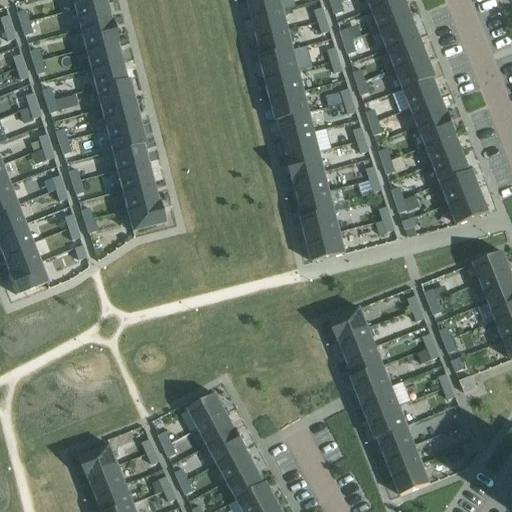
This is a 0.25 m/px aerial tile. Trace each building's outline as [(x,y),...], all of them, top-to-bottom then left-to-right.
[(104,0),(71,0),(75,12),(106,4),(104,0)] [(281,0),(248,0),(247,0),(247,1),(248,0),(253,20),(284,12),(281,0)] [(368,0),(372,10),(398,0),(368,0)] [(405,0),(398,0),(372,10),(380,31),(412,18),(405,0)] [(339,2),(331,4),(335,16),(343,13),(339,2)] [(106,4),(75,12),(80,32),(112,23),(112,22),(111,23),(106,4)] [(323,10),(315,12),(319,24),(327,21),(323,10)] [(24,12),(17,15),(21,26),(28,24),(24,12)] [(284,12),(253,20),(258,40),(289,32),(284,12)] [(8,18),(0,20),(4,32),(12,29),(8,18)] [(412,18),(380,31),(388,51),(420,38),(412,18)] [(327,21),(319,24),(323,35),(330,33),(327,21)] [(112,23),(80,32),(85,51),(118,43),(112,23)] [(28,24),(21,26),(24,38),(32,35),(28,24)] [(12,29),(4,32),(8,43),(15,41),(12,29)] [(348,30),(341,33),(344,44),(352,42),(348,30)] [(289,32),(258,40),(263,58),(261,58),(261,60),(294,51),(289,32)] [(420,38),(388,51),(396,71),(428,58),(420,38)] [(352,42),(344,44),(348,56),(356,53),(352,42)] [(118,43),(85,51),(90,71),(121,63),(116,44),(118,44),(118,43)] [(336,50),(328,52),(332,64),(340,61),(336,50)] [(37,51),(30,54),(33,65),(41,63),(37,51)] [(294,51),(261,60),(266,80),(299,72),(294,51)] [(20,57),(13,59),(16,71),(24,68),(20,57)] [(428,58),(396,71),(404,91),(436,78),(428,58)] [(340,61),(332,64),(336,75),(343,73),(340,61)] [(41,63),(33,65),(37,77),(45,74),(41,63)] [(121,63),(90,71),(95,91),(129,82),(128,81),(126,82),(121,63)] [(24,68),(16,71),(20,82),(28,80),(24,68)] [(362,71),(354,74),(358,85),(365,83),(362,71)] [(299,72),(266,80),(272,101),(305,93),(299,72)] [(436,78),(404,91),(412,110),(441,98),(434,80),(436,79),(436,78)] [(129,82),(95,91),(101,112),(134,103),(129,82)] [(365,83),(358,85),(361,97),(369,94),(365,83)] [(50,90),(42,92),(46,104),(54,101),(50,90)] [(349,91),(341,93),(345,105),(353,102),(349,91)] [(305,93),(272,101),(277,122),(310,114),(305,93)] [(33,96),(25,98),(29,110),(37,107),(33,96)] [(54,103),(57,112),(75,107),(73,98),(54,103)] [(441,98),(412,110),(419,129),(450,116),(448,116),(441,98)] [(54,101),(46,104),(50,116),(57,113),(57,112),(54,103),(54,101)] [(353,102),(345,105),(349,116),(357,114),(353,102)] [(134,103),(101,112),(106,133),(139,124),(134,103)] [(37,107),(29,110),(33,121),(40,119),(37,107)] [(375,111),(367,114),(371,125),(378,123),(375,111)] [(310,114),(277,122),(277,123),(279,122),(284,141),(315,133),(310,114)] [(450,116),(419,129),(427,148),(458,135),(450,116)] [(378,123),(371,125),(374,137),(382,134),(378,123)] [(139,124),(106,133),(111,154),(145,145),(139,124)] [(362,130),(354,132),(358,144),(366,141),(362,130)] [(63,131),(55,134),(59,145),(67,143),(63,131)] [(315,133),(284,141),(289,160),(288,160),(288,161),(320,153),(315,133)] [(458,135),(427,148),(434,167),(464,155),(457,137),(458,136),(458,135)] [(46,137),(39,139),(42,151),(50,148),(46,137)] [(366,141),(358,144),(362,155),(369,153),(366,141)] [(67,143),(59,145),(63,157),(71,154),(67,143)] [(145,145),(111,154),(117,173),(147,165),(143,147),(145,146),(145,145)] [(50,148),(42,151),(46,162),(54,160),(50,148)] [(387,150),(380,153),(383,164),(391,162),(387,150)] [(320,153),(288,161),(293,181),(325,173),(320,153)] [(464,155),(434,167),(442,186),(474,173),(473,172),(471,173),(464,155)] [(391,162),(383,164),(387,176),(395,173),(391,162)] [(147,165),(117,173),(122,193),(153,185),(147,165)] [(1,167),(0,167),(0,190),(9,187),(1,167)] [(375,169),(367,171),(370,183),(378,180),(375,169)] [(76,171),(68,174),(72,185),(80,183),(76,171)] [(325,173),(293,181),(293,182),(295,182),(299,201),(330,193),(325,173)] [(474,173),(442,186),(450,206),(481,193),(474,173)] [(60,178),(52,181),(56,192),(63,189),(60,178)] [(378,180),(370,183),(374,194),(382,192),(378,180)] [(80,183),(72,185),(76,197),(84,194),(80,183)] [(153,185),(122,193),(127,213),(159,204),(159,203),(157,204),(153,185)] [(9,187),(0,190),(0,214),(17,207),(9,187)] [(63,189),(56,192),(59,203),(67,201),(63,189)] [(400,189),(392,192),(396,203),(404,201),(400,189)] [(330,193),(299,201),(304,219),(302,220),(302,221),(335,212),(330,193)] [(481,193),(450,206),(458,227),(490,214),(481,193)] [(404,201),(396,203),(400,215),(408,212),(404,201)] [(159,204),(127,213),(132,234),(165,225),(159,204)] [(17,207),(0,214),(0,235),(24,226),(17,207)] [(388,209),(380,211),(384,223),(391,220),(388,209)] [(89,210),(81,212),(85,224),(92,222),(89,210)] [(335,212),(302,221),(307,242),(341,233),(335,212)] [(72,217),(64,219),(68,231),(76,228),(72,217)] [(391,220),(384,223),(387,234),(395,232),(391,220)] [(414,220),(402,223),(405,231),(417,227),(414,220)] [(92,222),(85,224),(88,236),(96,233),(92,222)] [(24,226),(0,235),(0,251),(2,257),(32,245),(24,226)] [(76,228),(68,231),(72,242),(80,240),(76,228)] [(341,233),(307,242),(313,264),(346,255),(341,233)] [(32,245),(2,257),(9,275),(8,276),(39,264),(32,245)] [(82,248),(74,251),(78,262),(86,260),(82,248)] [(511,273),(504,253),(474,265),(482,285),(511,273)] [(39,264),(8,276),(16,297),(47,284),(39,264)] [(511,274),(511,273),(482,285),(489,304),(511,294),(511,274)] [(437,303),(433,291),(425,294),(429,306),(437,303)] [(511,316),(511,294),(489,304),(497,323),(511,316)] [(420,309),(416,298),(408,301),(413,312),(420,309)] [(441,314),(437,303),(429,306),(434,317),(441,314)] [(425,320),(420,309),(413,312),(417,323),(425,320)] [(361,310),(330,322),(338,341),(369,329),(361,310)] [(511,316),(497,323),(504,342),(511,338),(511,316)] [(376,348),(369,329),(338,341),(338,343),(340,342),(347,360),(376,348)] [(452,341),(448,329),(440,332),(444,344),(452,341)] [(435,347),(431,336),(423,339),(428,350),(435,347)] [(457,352),(452,341),(444,344),(449,355),(457,352)] [(440,358),(435,347),(428,350),(432,361),(440,358)] [(384,367),(376,348),(347,360),(354,378),(352,379),(352,380),(384,367)] [(428,350),(417,354),(422,366),(432,361),(428,350)] [(464,371),(460,359),(452,362),(456,374),(464,371)] [(392,388),(384,367),(352,380),(360,400),(392,388)] [(451,387),(447,376),(439,379),(444,390),(451,387)] [(472,378),(460,382),(465,395),(477,390),(472,378)] [(456,399),(451,387),(444,390),(448,402),(456,399)] [(400,408),(392,388),(360,400),(368,420),(400,408)] [(227,414),(217,396),(189,411),(199,430),(227,414)] [(408,428),(400,408),(368,420),(376,440),(408,428)] [(236,431),(227,414),(199,430),(208,448),(238,432),(237,431),(236,431)] [(467,426),(462,415),(455,418),(459,429),(467,426)] [(471,438),(467,426),(459,429),(463,441),(471,438)] [(416,448),(408,428),(376,440),(376,441),(379,440),(386,459),(416,448)] [(248,450),(238,432),(208,448),(218,465),(248,450)] [(171,445),(166,434),(159,437),(164,448),(171,445)] [(155,452),(150,441),(143,445),(148,456),(155,452)] [(176,456),(171,445),(164,448),(169,459),(176,456)] [(477,453),(474,445),(463,450),(466,457),(477,453)] [(119,467),(111,447),(80,459),(88,479),(119,467)] [(423,467),(416,448),(386,459),(394,478),(423,467)] [(248,450),(218,465),(228,483),(256,468),(247,451),(248,450)] [(160,463),(155,452),(148,456),(153,467),(160,463)] [(127,486),(119,467),(88,479),(88,480),(90,479),(97,497),(127,486)] [(431,486),(423,467),(394,478),(401,497),(431,486)] [(265,485),(256,468),(228,483),(238,501),(268,485),(267,484),(265,485)] [(188,482),(183,471),(176,474),(181,485),(188,482)] [(172,489),(167,478),(160,482),(165,493),(172,489)] [(193,493),(188,482),(181,485),(186,496),(193,493)] [(263,511),(278,504),(268,485),(238,501),(243,511),(263,511)] [(115,511),(134,505),(127,486),(97,497),(102,511),(115,511)] [(177,500),(172,489),(165,493),(170,504),(177,500)]
